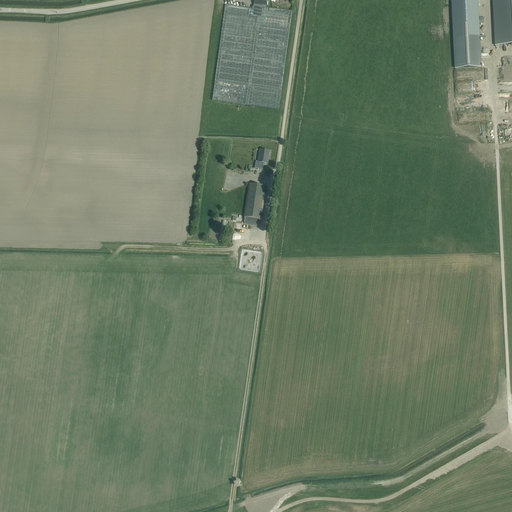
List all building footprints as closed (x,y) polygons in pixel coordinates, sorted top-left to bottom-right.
[(254,0),(254,7),(266,8),(266,0),(254,0)] [(480,67),(477,0),(452,0),(455,69),(480,67)] [(511,0),(493,0),(496,45),(511,44),(511,0)] [(254,7),(253,10),(226,5),(212,100),(279,109),(291,11),(266,8),(254,7)] [(255,165),(255,168),(263,170),(264,166),(264,163),(267,164),(269,152),(261,150),(259,162),(256,161),(255,165)] [(266,187),(249,184),(244,218),(258,220),(261,220),(266,187)]
